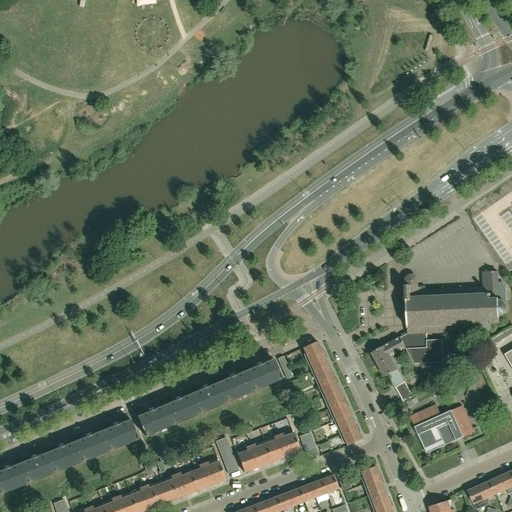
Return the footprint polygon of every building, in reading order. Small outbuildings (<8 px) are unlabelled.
[(405,280),(405,281),(406,296),(406,304),(407,332),(400,336),(415,363),(444,362),(443,340),(427,340),(427,332),(473,331),(473,332),(480,332),(480,331),(491,330),(491,324),(492,324),(492,323),(499,323),(499,316),(500,316),(501,316),(502,316),(503,315),(504,314),(505,314),(505,313),(506,312),(506,311),(506,310),(507,309),(506,307),(506,306),(506,305),(505,304),(505,303),(504,303),(503,302),(502,301),(501,301),(500,300),(499,300),(498,300),(497,272),(484,273),(484,289),(426,290),(425,287),(418,287),(417,280),(417,278),(417,277),(416,276),(415,276),(415,275),(414,275),(413,275),(412,275),(411,275),(410,275),(409,275),(408,276),(407,276),(407,277),(406,278),(406,279),(405,280)] [(511,327),(490,341),(492,346),(511,334),(511,327)] [(385,376),(388,374),(396,369),(389,356),(405,347),(414,363),(415,363),(400,336),(380,348),(371,353),(385,376)] [(303,348),(347,446),(352,444),(361,439),(317,341),(303,348)] [(283,356),(277,359),(286,379),(292,376),(283,356)] [(281,379),(274,361),(273,360),(246,371),(254,390),(281,379)] [(254,390),(246,371),(219,383),(227,402),(254,390)] [(457,388),(466,391),(469,382),(461,379),(457,388)] [(405,382),(400,384),(395,387),(403,401),(412,396),(405,382)] [(227,402),(219,383),(192,394),(200,413),(227,402)] [(173,425),(200,413),(192,394),(165,406),(173,425)] [(443,440),(445,445),(457,440),(456,437),(461,434),(463,437),(474,432),(462,406),(441,416),(436,405),(419,412),(410,416),(424,449),(443,440)] [(165,406),(138,417),(146,436),(173,425),(165,406)] [(476,416),(478,421),(481,426),(486,424),(482,414),(476,416)] [(103,431),(111,451),(138,440),(130,420),(103,431)] [(75,442),(83,461),(111,451),(103,431),(75,442)] [(292,454),(300,451),(293,433),(283,437),(282,434),(278,436),(286,455),(291,453),(291,454),(292,454)] [(310,433),(300,437),(299,437),(308,461),(319,457),(310,433)] [(286,455),(278,436),(273,438),(274,440),(265,444),(272,462),(279,459),(280,459),(279,457),(285,455),(285,457),(286,456),(285,455),(286,455)] [(227,474),(238,470),(226,438),(215,442),(227,474)] [(83,461),(75,442),(48,453),(56,472),(83,461)] [(264,465),(272,462),(265,444),(255,448),(254,445),(250,447),(258,467),(258,466),(263,464),(263,465),(264,465)] [(258,467),(250,447),(245,448),(246,451),(237,455),(244,473),(252,469),(252,470),(252,469),(252,468),(257,466),(257,467),(258,467)] [(48,453),(39,456),(21,464),(29,483),(56,472),(48,453)] [(160,472),(165,470),(162,461),(157,463),(160,472)] [(217,483),(225,480),(218,462),(209,466),(207,463),(203,464),(211,484),(216,482),(217,483)] [(29,483),(21,464),(0,471),(0,490),(1,494),(29,483)] [(211,484),(203,464),(199,466),(200,469),(190,473),(197,491),(205,488),(205,486),(210,484),(211,485),(211,484)] [(148,476),(153,474),(150,466),(144,468),(148,476)] [(360,472),(375,511),(392,511),(375,466),(365,470),(360,472)] [(511,486),(511,472),(511,471),(501,476),(506,489),(511,486)] [(190,494),(197,491),(190,473),(181,476),(180,473),(175,475),(183,496),(184,496),(183,495),(189,493),(189,494),(190,494)] [(166,503),(169,502),(177,498),(177,499),(178,498),(177,497),(183,495),(183,496),(175,475),(171,477),(172,480),(162,483),(166,492),(162,494),(166,503)] [(322,480),(326,492),(338,488),(333,475),(322,480)] [(343,491),(351,488),(347,476),(339,479),(343,491)] [(490,481),(495,494),(506,489),(501,476),(490,481)] [(326,492),(322,480),(310,484),(315,497),(326,492)] [(495,494),(490,481),(479,486),(484,499),(495,494)] [(144,487),(151,507),(157,505),(157,506),(158,506),(166,503),(162,494),(166,492),(162,483),(149,488),(148,486),(144,487)] [(315,497),(310,484),(299,488),(304,501),(315,497)] [(484,499),(479,486),(468,491),(473,504),(484,499)] [(151,507),(144,487),(139,489),(140,492),(131,495),(137,511),(141,511),(145,511),(146,510),(145,509),(151,507),(151,508),(152,508),(151,507)] [(288,493),(293,505),(304,501),(299,488),(288,493)] [(276,497),(281,510),(293,505),(288,493),(276,497)] [(137,511),(131,495),(121,499),(120,496),(116,498),(121,511),(137,511)] [(265,501),(269,511),(275,511),(281,510),(276,497),(265,501)] [(121,511),(116,498),(111,500),(112,503),(103,506),(105,511),(121,511)] [(56,511),(68,511),(64,500),(53,504),(56,511)] [(254,506),(256,511),(269,511),(265,501),(254,506)] [(448,501),(440,503),(429,507),(431,511),(454,511),(454,510),(451,511),(448,501)]
